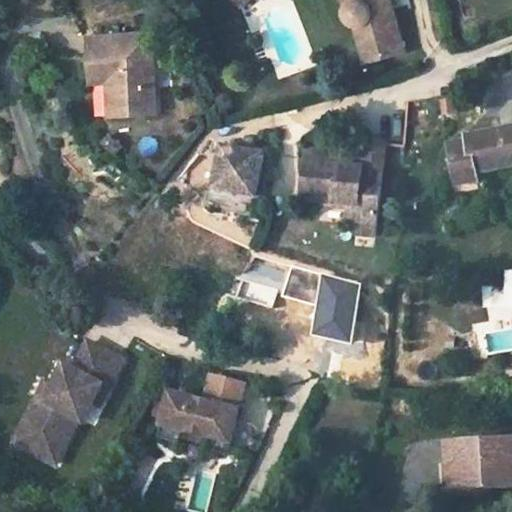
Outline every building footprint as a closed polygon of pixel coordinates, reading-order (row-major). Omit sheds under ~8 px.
[(342,0),(339,5),(338,11),(340,19),(343,23),(346,26),(351,28),(356,29),(361,28),(371,62),(405,54),(389,0),(342,0)] [(361,28),(356,29),(365,64),(371,62),(361,28)] [(104,70),(106,82),(119,81),(122,115),(155,112),(149,31),(87,37),(90,72),(104,70)] [(92,84),(106,82),(104,70),(90,72),(92,84)] [(106,82),(110,117),(122,115),(119,81),(106,82)] [(452,99),(441,100),(442,115),(453,114),(452,105),(452,99)] [(469,139),(450,143),(458,177),(511,165),(511,127),(468,137),(469,139)] [(377,232),(386,143),(366,141),(365,155),(364,165),(346,163),(347,158),(307,154),(303,199),(350,204),(348,224),(357,230),(377,232)] [(268,150),(228,146),(223,190),(263,194),(268,150)] [(365,155),(348,153),(347,158),(346,163),(364,165),(365,155)] [(476,174),(458,177),(460,186),(478,183),(476,174)] [(125,357),(90,338),(75,365),(66,361),(55,380),(46,396),(38,392),(14,436),(35,448),(42,434),(62,445),(78,416),(82,418),(102,382),(109,386),(125,357)] [(47,375),(38,392),(46,396),(55,380),(47,375)] [(198,426),(224,432),(222,445),(243,449),(253,402),(184,388),(175,435),(195,439),(198,426)] [(62,445),(42,434),(35,448),(54,459),(62,445)] [(511,437),(448,442),(450,483),(486,481),(486,490),(511,487),(511,437)] [(486,481),(450,483),(450,491),(486,490),(486,481)]
